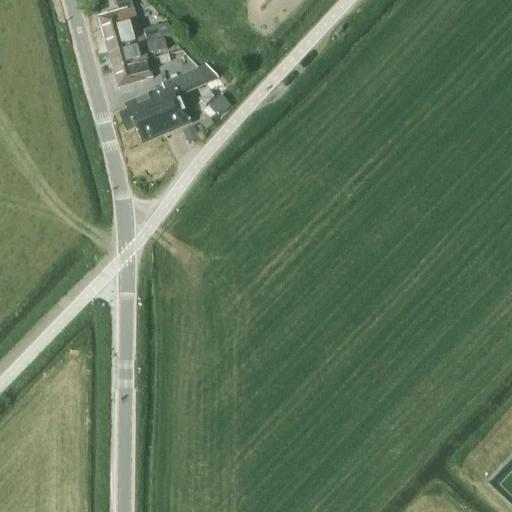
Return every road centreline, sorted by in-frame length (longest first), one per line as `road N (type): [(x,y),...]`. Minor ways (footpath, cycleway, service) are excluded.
road 1 (unclassified): [(349,0),(199,160),(126,256)]
road 2 (tertiary): [(126,256),(115,170),(69,0)]
road 3 (tertiary): [(124,511),(126,256)]
road 4 (track): [(125,246),(0,373)]
